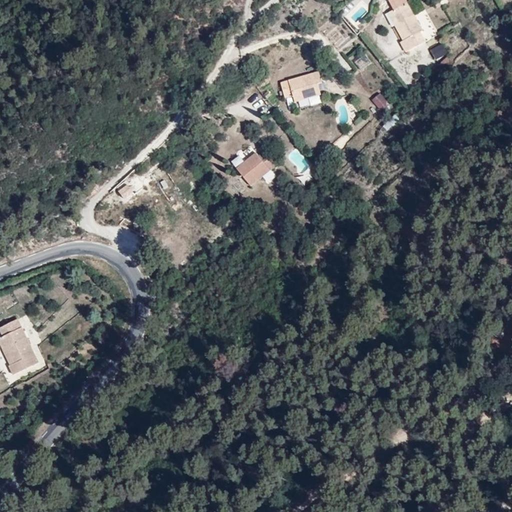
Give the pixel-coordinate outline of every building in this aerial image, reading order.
[(417,15),(408,0),(383,0),(398,26),(395,28),(401,39),(421,29),(414,17),(417,15)] [(438,46),(431,37),(419,44),(427,53),(438,46)] [(359,47),(349,56),(361,70),(372,61),(359,47)] [(438,50),(427,59),(430,63),(441,54),(438,50)] [(284,95),(310,88),(307,78),(310,77),(307,66),(271,77),(275,91),(282,89),(284,95)] [(380,92),(370,100),(379,111),(389,103),(380,92)] [(243,181),(266,160),(253,146),(249,149),(246,147),(226,164),(243,181)] [(307,158),(303,152),(298,156),(303,162),(307,158)] [(267,183),(276,176),(272,170),(263,177),(267,183)] [(129,188),(123,181),(115,188),(122,195),(129,188)] [(0,353),(22,346),(14,321),(7,323),(5,316),(11,315),(7,301),(0,303),(0,353)] [(7,323),(14,321),(11,315),(5,316),(7,323)]
